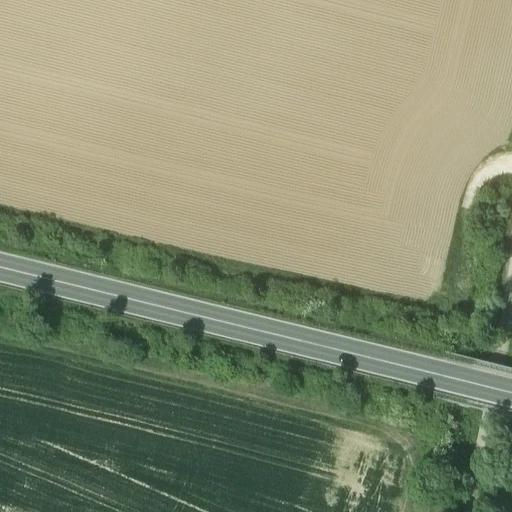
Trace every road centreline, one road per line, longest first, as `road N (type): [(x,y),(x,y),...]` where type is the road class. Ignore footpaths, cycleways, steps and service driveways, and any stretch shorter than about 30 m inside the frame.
road 1 (track): [(511,170),(477,176),(465,199),(441,312),(0,216)]
road 2 (primary): [(0,268),(511,392)]
road 3 (track): [(0,332),(417,433),(401,511)]
road 4 (track): [(511,282),(465,511)]
